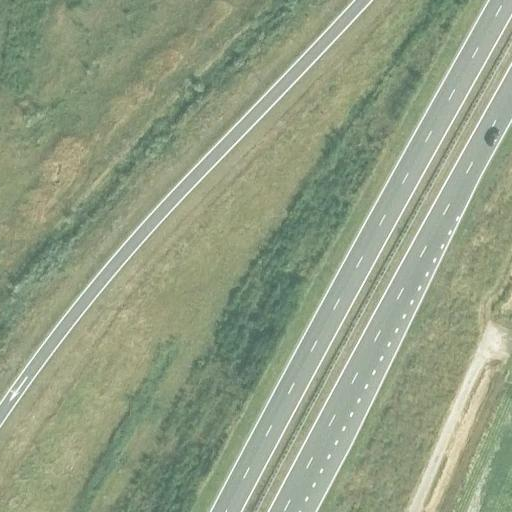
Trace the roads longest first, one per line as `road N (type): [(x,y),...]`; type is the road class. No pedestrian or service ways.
road 1 (trunk): [(506,0),(227,511)]
road 2 (trunk): [(362,0),(140,233),(65,322),(0,419)]
road 3 (trunk): [(285,511),(511,91)]
road 4 (track): [(414,511),(494,324)]
